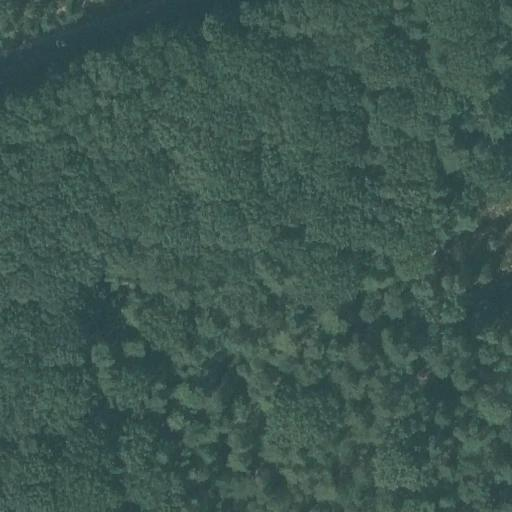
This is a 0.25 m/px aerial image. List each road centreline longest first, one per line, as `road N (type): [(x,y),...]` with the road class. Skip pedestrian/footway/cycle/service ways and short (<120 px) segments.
road 1 (track): [(244,219),(239,183),(209,109),(259,0)]
road 2 (unclassified): [(0,69),(203,0)]
